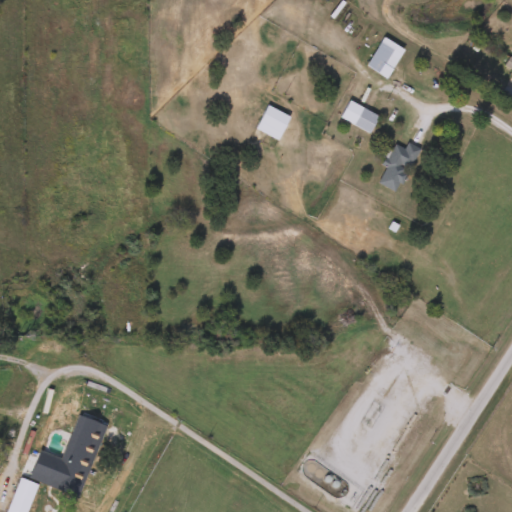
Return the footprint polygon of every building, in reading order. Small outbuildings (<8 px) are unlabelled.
[(381,78),(361,64),(380,36),(400,50),(381,78)] [(335,117),(345,100),(375,116),(365,133),(335,117)] [(286,116),(274,140),(251,129),(263,104),(286,116)] [(371,181),(392,144),(400,148),(404,142),(416,148),(392,193),(371,181)] [(71,489),(44,478),(52,457),(59,460),(68,436),(88,444),(71,489)] [(1,511),(14,476),(33,482),(23,511),(1,511)]
